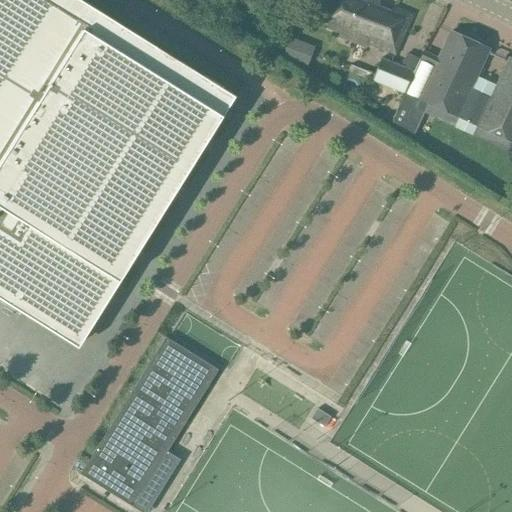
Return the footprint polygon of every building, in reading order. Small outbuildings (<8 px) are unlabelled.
[(0,0),(0,299),(11,306),(78,349),(119,284),(236,98),(78,0),(0,0)] [(380,0),(337,0),(326,26),(339,32),(337,38),(366,49),(368,42),(396,54),(412,14),(394,6),(390,11),(381,7),(380,0)] [(468,38),(465,38),(452,32),(420,100),(511,142),(511,59),(510,59),(491,99),(469,89),(488,49),(474,42),(473,40),(471,39),(468,38)] [(288,37),(282,56),(307,64),(313,46),(288,37)] [(413,72),(382,59),(373,81),(405,93),(413,72)] [(219,370),(166,338),(80,474),(133,507),(219,370)]
